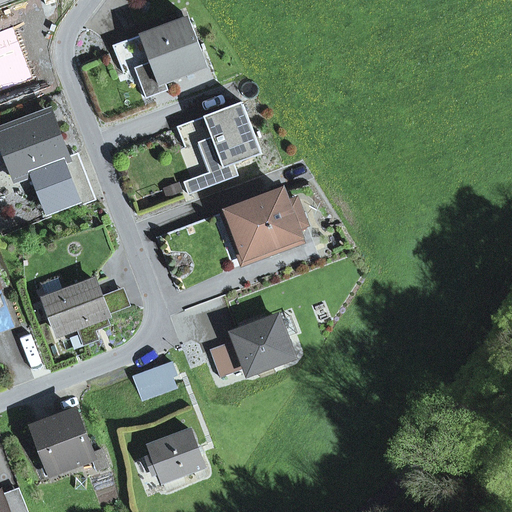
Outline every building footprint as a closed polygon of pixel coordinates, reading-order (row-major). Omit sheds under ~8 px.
[(151,62),(160,86),(166,84),(208,68),(189,18),(141,35),(143,40),(151,62)] [(113,46),(115,51),(143,40),(141,35),(113,46)] [(135,68),(141,84),(146,99),(169,91),(166,84),(160,86),(151,62),(135,68)] [(235,165),(262,154),(243,103),(205,117),(207,122),(213,137),(224,167),(217,170),(222,183),(239,176),(235,165)] [(68,158),(51,115),(4,133),(12,153),(8,154),(16,177),(33,171),(63,160),(68,158)] [(177,127),(179,132),(207,122),(205,117),(177,127)] [(0,157),(8,154),(12,153),(4,133),(0,134),(0,157)] [(184,183),(189,195),(222,183),(217,170),(224,167),(213,137),(199,143),(210,173),(184,183)] [(38,183),(67,172),(63,160),(33,171),(38,183)] [(78,200),(67,172),(38,183),(49,211),(78,200)] [(288,202),(284,190),(227,211),(241,249),(260,242),(266,257),(303,243),(298,229),(307,226),(300,206),(291,209),(288,202)] [(291,209),(300,206),(297,199),(288,202),(291,209)] [(82,233),(97,273),(113,251),(104,225),(82,233)] [(247,264),(266,257),(260,242),(241,249),(247,264)] [(50,306),(67,299),(64,293),(60,281),(43,287),(50,306)] [(49,306),(59,334),(78,327),(108,316),(108,315),(101,298),(95,282),(64,293),(67,299),(50,306),(49,306)] [(0,328),(13,324),(0,289),(0,328)] [(108,315),(129,307),(122,290),(101,298),(108,315)] [(95,330),(111,323),(108,316),(78,327),(81,335),(95,330)] [(248,330),(263,325),(260,316),(245,322),(248,330)] [(285,338),(297,334),(290,316),(278,321),(285,338)] [(273,364),(292,357),(285,338),(278,321),(278,319),(263,325),(248,330),(235,335),(238,341),(210,351),(221,379),(248,368),(250,373),(258,370),(273,364)] [(81,335),(84,344),(98,339),(95,330),(81,335)] [(173,364),(166,367),(134,379),(142,400),(174,389),(171,378),(177,376),(173,364)] [(261,378),(276,373),(273,364),(258,370),(261,378)] [(34,428),(45,458),(53,455),(59,472),(94,459),(98,470),(109,467),(102,451),(93,454),(77,411),(34,428)] [(192,431),(150,447),(154,458),(159,472),(163,483),(197,470),(199,476),(206,473),(203,467),(205,467),(192,431)] [(46,477),(59,472),(53,455),(45,458),(40,460),(46,477)] [(154,474),(159,472),(154,458),(149,460),(154,474)] [(6,511),(28,511),(19,488),(1,495),(6,511)]
